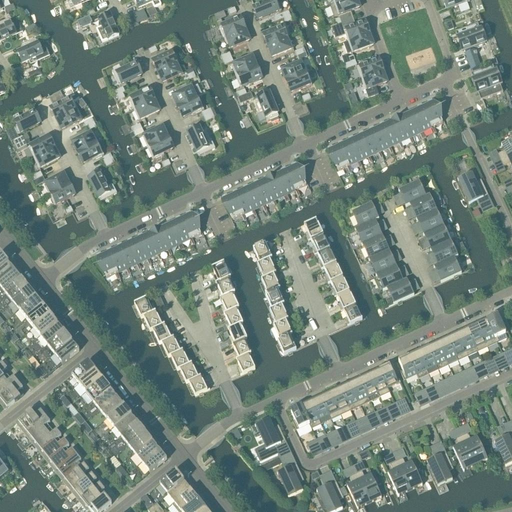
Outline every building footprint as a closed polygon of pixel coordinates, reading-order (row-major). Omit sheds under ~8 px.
[(65,0),(70,11),(93,0),(65,0)] [(158,0),(134,0),(139,10),(145,7),(147,11),(154,8),(154,9),(161,6),(158,0)] [(278,13),(281,12),(277,0),(274,1),(253,9),(258,21),(279,13),(278,13)] [(348,0),(334,5),(330,7),(334,18),(360,9),(356,0),(348,0)] [(468,0),(443,0),(447,11),(470,2),(468,0)] [(144,11),(132,17),(138,25),(148,20),(144,11)] [(224,12),(214,16),(217,22),(221,20),(226,18),(224,12)] [(99,21),(102,28),(96,30),(102,44),(119,36),(110,16),(99,21)] [(92,23),(89,17),(77,22),(80,28),(81,28),(82,29),(91,25),(91,24),(92,23)] [(0,23),(0,29),(11,25),(9,20),(0,23)] [(220,29),(224,40),(245,31),(241,20),(221,28),(220,29)] [(18,22),(11,25),(0,29),(0,43),(23,33),(18,22)] [(451,22),(445,24),(448,31),(453,29),(451,22)] [(341,24),(337,26),(331,28),(332,33),(343,29),(341,24)] [(346,31),(344,32),(348,43),(368,36),(369,35),(365,24),(346,31)] [(473,49),(485,44),(478,25),(465,29),(457,32),(455,33),(463,53),(465,52),(466,54),(465,54),(471,71),(472,71),(473,74),(481,71),(480,68),(476,56),(477,55),(476,53),(475,54),(474,51),(473,49)] [(268,48),(269,47),(289,39),(284,28),(282,29),(282,28),(263,36),(268,48)] [(224,40),(229,51),(231,50),(250,42),(245,31),(224,40)] [(369,35),(368,36),(348,43),(352,54),(354,53),(354,54),(373,47),(369,35)] [(22,45),(24,51),(38,45),(35,39),(22,45)] [(272,59),(275,58),(291,51),(293,50),(289,39),(269,47),(268,48),(272,59)] [(38,45),(24,51),(18,54),(22,65),(29,62),(31,66),(50,57),(43,42),(38,45)] [(295,53),(297,57),(306,54),(304,49),(295,53)] [(157,74),(159,73),(178,64),(173,53),(171,54),(152,63),(157,74)] [(223,62),(231,58),(229,54),(221,57),(223,62)] [(299,62),(307,58),(306,54),(297,57),(299,62)] [(231,58),(223,62),(225,66),(233,63),(231,58)] [(257,69),(252,58),(233,66),(231,67),(236,78),(257,69)] [(368,64),(357,68),(362,81),(383,73),(379,61),(369,65),(368,64)] [(357,66),(355,62),(350,63),(344,66),(346,70),(357,66)] [(286,83),(288,83),(307,74),(303,63),(301,64),(282,72),(286,83)] [(181,76),(183,75),(178,64),(159,73),(157,74),(163,85),(181,76)] [(122,72),(121,69),(112,73),(119,87),(122,86),(142,77),(136,65),(122,72)] [(481,102),(503,93),(493,66),(481,71),(473,74),(471,75),(481,102)] [(236,78),(241,89),(243,88),(262,81),(257,69),(236,78)] [(42,76),(40,70),(31,73),(33,79),(42,76)] [(362,81),(368,99),(379,96),(376,88),(387,84),(383,73),(362,81)] [(189,81),(196,78),(193,74),(185,78),(187,82),(189,81)] [(310,86),(312,85),(307,74),(288,83),(286,83),(291,94),(310,86)] [(178,109),(179,108),(198,99),(193,88),(191,89),(172,98),(178,109)] [(125,93),(123,89),(114,93),(116,97),(123,94),(125,93)] [(129,100),(134,111),(155,102),(149,91),(131,99),(129,100)] [(247,95),(245,91),(236,94),(238,99),(247,95)] [(251,93),(247,95),(238,99),(241,106),(254,100),(251,93)] [(266,119),(267,122),(279,118),(277,115),(278,115),(269,94),(257,99),(266,120),(266,119)] [(178,109),(183,120),(192,115),(193,116),(204,111),(198,99),(179,108),(178,109)] [(62,132),(80,122),(82,121),(71,100),(69,101),(50,110),(62,132)] [(436,134),(434,128),(443,124),(432,101),(427,103),(429,107),(423,110),(432,129),(434,135),(436,134)] [(80,105),(82,110),(88,107),(86,102),(80,105)] [(134,111),(139,122),(141,121),(160,113),(155,102),(134,111)] [(426,139),(423,133),(432,129),(423,110),(421,106),(417,108),(419,112),(413,114),(424,139),(426,139)] [(204,118),(212,114),(210,110),(202,114),(204,118)] [(34,113),(21,120),(18,115),(9,120),(18,136),(21,135),(40,125),(34,113)] [(402,119),(411,139),(420,135),(422,140),(424,139),(413,114),(406,117),(404,113),(400,115),(402,119)] [(204,118),(206,123),(214,119),(212,114),(204,118)] [(392,124),(401,143),(409,139),(412,145),(414,144),(411,139),(402,119),(396,122),(394,118),(390,120),(391,124),(392,124)] [(86,128),(88,127),(94,124),(92,120),(83,124),(86,128)] [(381,129),(390,148),(399,144),(402,150),(403,149),(401,143),(392,124),(391,124),(385,127),(384,123),(379,125),(381,129)] [(142,130),(140,125),(131,129),(133,134),(142,130)] [(142,138),(147,149),(168,139),(163,128),(144,137),(142,138)] [(371,134),(380,153),(388,149),(391,155),(393,154),(390,148),(381,129),(375,132),(373,128),(369,130),(371,134)] [(197,154),(199,157),(215,150),(211,141),(206,143),(199,129),(188,135),(197,154)] [(133,134),(135,138),(144,134),(142,130),(133,134)] [(361,138),(370,158),(378,154),(381,160),(383,159),(380,153),(371,134),(365,137),(363,133),(359,135),(360,139),(361,138)] [(98,144),(92,134),(91,135),(90,135),(72,144),(78,155),(98,144)] [(350,143),(359,162),(368,159),(370,164),(372,164),(370,158),(361,138),(360,139),(354,141),(353,137),(348,139),(350,143)] [(24,142),(22,138),(14,142),(16,146),(24,142)] [(28,149),(34,159),(54,149),(49,138),(30,148),(28,149)] [(147,149),(153,161),(164,156),(164,155),(173,150),(168,139),(147,149)] [(498,155),(501,161),(511,156),(511,141),(501,147),(502,147),(503,147),(505,152),(498,155)] [(24,142),(16,146),(18,151),(27,146),(24,142)] [(340,148),(349,167),(358,163),(360,169),(362,168),(359,162),(350,143),(344,146),(342,142),(338,144),(340,148)] [(93,162),(104,156),(98,144),(78,155),(83,166),(93,161),(93,162)] [(327,149),(338,172),(347,168),(350,174),(352,173),(349,167),(340,148),(334,151),(332,147),(327,149)] [(34,159),(39,170),(41,169),(60,160),(54,149),(34,159)] [(102,159),(104,164),(113,159),(110,155),(102,159)] [(511,169),(511,156),(501,161),(504,167),(511,164),(511,166),(511,169),(511,170),(511,169)] [(106,168),(115,164),(113,159),(104,164),(106,168)] [(286,173),(295,192),(298,198),(300,197),(297,191),(306,187),(295,164),(291,166),(293,170),(287,173),(286,173)] [(295,192),(286,173),(287,173),(285,169),(281,171),(283,175),(276,178),(288,203),(290,202),(287,196),(295,192)] [(34,182),(43,177),(40,173),(32,177),(34,182)] [(99,200),(101,203),(117,194),(112,185),(107,188),(100,174),(89,180),(99,200)] [(45,185),(44,186),(49,197),(69,186),(64,175),(45,185)] [(459,181),(470,204),(469,205),(469,206),(488,197),(481,181),(480,181),(481,182),(475,184),(471,176),(473,175),(472,175),(458,181),(458,182),(459,181)] [(275,202),(283,198),(286,203),(288,203),(276,178),(270,180),(268,176),(264,178),(265,182),(266,182),(275,202)] [(43,177),(34,182),(32,183),(35,188),(45,183),(43,177)] [(277,207),(275,202),(266,182),(265,182),(259,185),(258,181),(253,183),(255,187),(264,206),(273,203),(275,208),(277,207)] [(411,206),(411,205),(430,197),(430,196),(428,197),(421,182),(398,192),(399,193),(401,192),(408,207),(406,208),(411,206)] [(49,197),(54,207),(56,206),(57,207),(75,197),(69,186),(49,197)] [(267,212),(264,206),(255,187),(249,190),(247,186),(243,188),(245,192),(254,211),(262,207),(265,213),(267,212)] [(257,217),(254,211),(245,192),(239,195),(237,191),(233,193),(234,197),(235,197),(244,216),(252,212),(255,218),(257,217)] [(235,197),(234,197),(228,200),(227,196),(222,198),(233,221),(242,217),(244,223),(246,222),(244,216),(235,197)] [(416,221),(416,222),(437,212),(435,213),(428,198),(430,197),(411,205),(411,206),(418,220),(416,221)] [(355,231),(379,220),(377,221),(370,206),(372,205),(351,214),(351,215),(353,214),(360,229),(355,231)] [(190,241),(193,247),(195,246),(192,240),(201,236),(190,212),(186,215),(188,219),(182,221),(181,221),(190,241)] [(423,236),(423,237),(444,227),(442,228),(435,213),(437,212),(416,222),(418,221),(425,236),(423,236)] [(190,241),(181,221),(182,221),(180,217),(175,219),(177,223),(171,226),(182,251),(184,250),(182,245),(190,241)] [(362,246),(362,247),(382,237),(380,238),(373,223),(379,221),(379,220),(355,231),(355,232),(357,231),(364,245),(362,246)] [(323,236),(322,233),(316,221),(304,227),(309,236),(306,238),(308,242),(323,236)] [(178,246),(181,252),(182,251),(171,226),(164,229),(163,225),(158,227),(160,231),(161,231),(169,250),(178,246)] [(430,252),(451,243),(451,242),(449,243),(442,229),(444,228),(444,227),(423,237),(425,236),(432,251),(430,252)] [(161,231),(160,231),(154,234),(152,230),(148,232),(150,236),(159,255),(168,251),(170,257),(172,256),(169,250),(161,231)] [(157,256),(160,262),(162,261),(159,255),(150,236),(144,239),(142,235),(138,237),(139,241),(140,241),(149,260),(157,256)] [(313,252),(315,257),(330,250),(323,236),(308,242),(309,243),(311,242),(315,251),(313,252)] [(369,262),(389,252),(387,253),(380,239),(382,238),(382,237),(362,247),(364,246),(371,261),(369,262)] [(140,241),(139,241),(133,244),(132,240),(127,242),(129,246),(130,245),(138,265),(147,261),(149,267),(151,266),(149,260),(140,241)] [(458,257),(456,258),(449,244),(451,243),(430,252),(432,251),(439,266),(434,269),(458,258),(458,257)] [(141,270),(138,265),(130,245),(129,246),(123,248),(121,244),(117,246),(119,250),(128,270),(136,266),(139,271),(141,270)] [(253,250),(254,252),(260,264),(272,259),(268,250),(270,249),(268,244),(253,250)] [(126,270),(129,276),(131,275),(128,270),(119,250),(113,253),(111,249),(107,251),(108,255),(109,255),(118,274),(126,270)] [(336,264),(335,262),(330,250),(315,257),(318,256),(322,265),(319,266),(321,271),(336,264)] [(389,252),(369,262),(371,261),(378,276),(376,277),(396,268),(396,267),(394,268),(387,254),(389,253),(389,252)] [(120,280),(118,274),(109,255),(108,255),(102,258),(101,254),(96,256),(107,279),(116,275),(118,281),(120,280)] [(0,271),(8,264),(1,256),(0,256),(0,271)] [(434,269),(436,268),(443,283),(441,284),(461,275),(461,274),(459,275),(452,261),(458,258),(434,269)] [(272,259),(260,264),(257,266),(264,280),(276,274),(272,265),(274,264),(272,259)] [(0,285),(4,282),(15,273),(11,268),(9,266),(9,265),(8,264),(0,271),(0,285)] [(216,279),(214,280),(216,285),(228,280),(231,279),(224,264),(212,269),(216,279)] [(326,280),(328,285),(343,278),(336,264),(321,271),(322,271),(324,270),(328,279),(326,280)] [(383,293),(389,290),(407,281),(401,284),(394,269),(396,268),(376,277),(376,278),(378,277),(385,291),(383,292),(383,293)] [(0,289),(5,296),(11,291),(22,282),(15,273),(4,282),(0,285),(0,289)] [(278,279),(276,274),(264,280),(261,281),(268,295),(280,289),(276,280),(278,279)] [(328,285),(331,284),(335,293),(332,294),(335,299),(349,292),(343,278),(328,285)] [(228,280),(216,285),(220,294),(218,296),(220,301),(232,295),(235,294),(228,280)] [(389,290),(393,298),(386,301),(389,308),(389,309),(414,297),(414,296),(412,297),(405,283),(407,282),(407,281),(389,290)] [(27,288),(22,282),(11,291),(5,296),(13,305),(30,291),(29,290),(29,291),(27,288)] [(265,296),(266,298),(272,310),(284,305),(280,296),(282,294),(280,289),(268,295),(265,296)] [(20,314),(26,309),(37,300),(30,291),(13,305),(20,314)] [(339,308),(341,313),(356,306),(349,292),(335,299),(337,298),(341,307),(339,308)] [(232,295),(220,301),(224,310),(222,311),(224,316),(236,310),(239,309),(232,295)] [(27,322),(33,318),(44,308),(43,308),(41,305),(37,300),(26,309),(20,314),(27,322)] [(141,320),(144,319),(156,313),(153,308),(151,309),(146,300),(134,305),(141,320)] [(286,310),(284,305),(272,310),(269,311),(276,326),(288,320),(284,311),(286,310)] [(362,321),(361,318),(356,306),(341,313),(344,312),(348,321),(345,323),(348,328),(362,321)] [(34,331),(51,317),(44,308),(33,318),(27,322),(34,331)] [(236,310),(224,316),(229,325),(226,326),(228,331),(240,326),(243,325),(236,310)] [(150,333),(153,332),(165,326),(162,321),(160,322),(156,313),(144,319),(150,333)] [(41,340),(47,335),(58,326),(57,325),(57,326),(55,323),(51,317),(34,331),(41,340)] [(497,317),(487,322),(497,344),(508,340),(506,335),(508,334),(504,325),(503,325),(503,326),(501,327),(497,317)] [(280,341),(292,335),(288,326),(290,325),(288,320),(276,326),(273,327),(280,341)] [(487,323),(485,324),(485,323),(477,326),(488,349),(497,344),(487,322),(487,323)] [(48,349),(65,335),(58,326),(47,335),(41,340),(48,349)] [(174,339),(172,334),(169,335),(165,326),(153,332),(159,346),(162,345),(174,339)] [(240,326),(228,331),(233,340),(230,341),(232,346),(245,341),(247,340),(240,326)] [(468,331),(467,331),(478,353),(488,349),(477,326),(470,330),(470,331),(468,332),(468,331)] [(458,335),(468,358),(478,353),(467,331),(467,332),(466,333),(465,332),(458,335)] [(55,358),(61,353),(72,344),(65,335),(48,349),(55,358)] [(292,342),(294,340),(292,335),(280,341),(277,342),(284,357),(296,351),(292,342)] [(448,340),(458,362),(468,358),(458,335),(450,339),(450,340),(449,341),(448,340)] [(183,352),(181,347),(178,348),(174,339),(162,345),(168,359),(171,358),(183,352)] [(447,340),(448,341),(446,342),(446,341),(438,344),(448,366),(447,362),(456,358),(458,362),(448,340),(447,340)] [(245,341),(232,346),(237,356),(234,357),(237,362),(249,356),(251,355),(245,341)] [(55,358),(62,366),(79,353),(75,347),(74,347),(72,344),(61,353),(55,358)] [(429,349),(428,349),(438,371),(448,366),(438,344),(430,348),(431,349),(429,350),(429,349)] [(428,349),(428,350),(426,351),(426,350),(418,353),(429,376),(427,371),(436,367),(438,371),(428,349)] [(192,366),(190,360),(187,361),(183,352),(171,358),(177,372),(180,371),(192,366)] [(409,358),(419,381),(429,376),(418,353),(411,357),(411,358),(409,359),(409,358)] [(249,356),(237,362),(241,371),(238,372),(241,377),(255,370),(249,356)] [(409,358),(398,363),(403,372),(401,373),(401,372),(400,373),(404,382),(417,376),(419,381),(409,358)] [(0,366),(0,382),(10,374),(3,364),(0,366)] [(96,373),(89,364),(72,378),(79,387),(96,373)] [(189,384),(201,378),(199,373),(196,374),(192,366),(180,371),(186,385),(189,384)] [(388,389),(400,384),(396,375),(394,376),(390,367),(379,371),(390,394),(388,389)] [(378,373),(377,372),(370,376),(380,399),(390,394),(379,371),(379,372),(379,373),(378,373)] [(86,396),(92,391),(103,382),(102,382),(100,379),(101,379),(96,373),(79,387),(86,396)] [(0,382),(0,398),(18,384),(10,374),(0,382)] [(380,399),(370,376),(362,379),(362,380),(361,381),(360,381),(370,403),(380,399)] [(208,386),(205,387),(201,378),(189,384),(195,398),(210,391),(208,386)] [(370,403),(360,381),(360,382),(358,382),(350,385),(360,408),(370,403)] [(93,405),(99,400),(110,391),(103,382),(92,391),(86,396),(93,405)] [(18,384),(0,398),(0,404),(5,411),(14,403),(15,404),(21,400),(20,399),(23,396),(20,392),(23,389),(18,384)] [(340,390),(351,412),(360,408),(350,385),(342,389),(343,389),(341,390),(340,390)] [(338,392),(338,391),(330,394),(341,417),(351,412),(340,390),(340,391),(338,392)] [(116,399),(114,397),(115,396),(110,391),(99,400),(93,405),(100,413),(117,400),(117,399),(116,399)] [(321,399),(331,421),(341,417),(330,394),(323,398),(323,399),(321,399)] [(86,438),(94,433),(71,398),(63,404),(86,438)] [(321,426),(319,421),(329,417),(331,421),(321,399),(320,399),(321,400),(319,401),(318,400),(311,403),(321,426)] [(107,422),(113,417),(124,408),(117,400),(100,413),(107,422)] [(302,409),(301,408),(311,430),(321,426),(311,403),(303,407),(304,408),(302,409)] [(114,431),(131,417),(124,408),(113,417),(107,422),(114,431)] [(293,422),(292,423),(297,432),(309,426),(311,430),(301,408),(291,412),(295,422),(293,423),(293,422)] [(16,424),(24,434),(45,417),(41,412),(38,414),(34,410),(31,412),(30,411),(25,416),(25,417),(16,424)] [(47,425),(50,423),(45,417),(24,434),(32,444),(50,429),(47,425)] [(121,440),(127,435),(139,426),(134,420),(134,421),(132,418),(131,417),(114,431),(121,440)] [(269,422),(270,421),(270,420),(255,427),(255,428),(257,427),(265,446),(260,448),(264,456),(258,459),(260,464),(278,456),(275,448),(286,442),(278,427),(272,430),(269,422)] [(129,449),(134,444),(146,435),(141,429),(139,427),(139,426),(127,435),(121,440),(129,449)] [(40,454),(58,439),(61,437),(56,431),(54,433),(50,429),(32,444),(40,454)] [(136,457),(153,444),(146,435),(134,444),(129,449),(136,457)] [(487,462),(476,438),(476,439),(476,440),(471,442),(468,435),(462,438),(475,466),(486,461),(487,462)] [(511,435),(494,444),(495,445),(496,444),(505,463),(506,467),(505,467),(505,468),(511,465),(511,435)] [(462,438),(456,441),(459,448),(454,450),(454,449),(453,449),(464,473),(464,471),(475,466),(462,438)] [(66,449),(69,447),(64,441),(61,443),(58,439),(40,454),(48,463),(66,449)] [(143,466),(149,461),(160,452),(159,451),(159,452),(157,449),(153,444),(136,457),(143,466)] [(69,453),(66,449),(48,463),(55,473),(77,456),(72,450),(69,453)] [(150,475),(167,461),(160,452),(149,461),(143,466),(150,475)] [(454,471),(446,455),(427,464),(428,464),(439,487),(438,487),(438,488),(452,481),(452,480),(451,481),(447,473),(453,470),(453,471),(454,471)] [(55,473),(63,483),(81,468),(78,464),(81,462),(77,456),(55,473)] [(280,460),(271,464),(273,469),(276,468),(282,465),(280,461),(280,460)] [(422,487),(411,464),(411,465),(406,468),(403,460),(397,463),(410,491),(421,486),(422,487)] [(0,462),(0,480),(9,473),(1,464),(0,462)] [(388,475),(396,493),(399,498),(399,496),(410,491),(397,463),(391,466),(394,473),(389,475),(388,474),(388,475)] [(63,483),(71,492),(89,478),(89,477),(86,474),(89,471),(84,465),(81,468),(63,483)] [(288,499),(303,492),(301,492),(298,484),(303,482),(304,482),(297,466),(277,475),(278,476),(279,475),(289,498),(288,499)] [(167,495),(178,487),(183,482),(176,473),(173,476),(172,475),(165,481),(166,482),(160,487),(167,495)] [(311,477),(313,482),(320,478),(318,473),(311,477)] [(356,476),(369,504),(380,499),(381,500),(371,476),(370,477),(370,478),(365,480),(362,473),(356,476)] [(94,483),(97,481),(92,475),(89,477),(89,478),(71,492),(79,502),(97,487),(94,483)] [(347,487),(355,506),(358,511),(358,510),(358,509),(369,504),(356,476),(350,479),(353,486),(348,488),(348,487),(347,487)] [(183,482),(178,487),(167,495),(174,504),(172,506),(173,506),(191,491),(184,482),(184,483),(183,482)] [(327,511),(338,511),(342,510),(342,509),(341,510),(337,502),(343,499),(343,500),(344,499),(343,498),(340,491),(336,484),(317,493),(318,493),(327,511)] [(86,511),(87,511),(89,511),(98,503),(105,497),(102,493),(104,491),(99,485),(97,487),(79,502),(86,511)] [(345,489),(340,491),(343,498),(348,496),(345,489)] [(173,506),(177,511),(183,511),(198,500),(191,492),(191,491),(173,506)] [(98,503),(89,511),(90,511),(103,511),(112,505),(105,497),(98,503)] [(201,511),(205,509),(198,500),(183,511),(201,511)]
